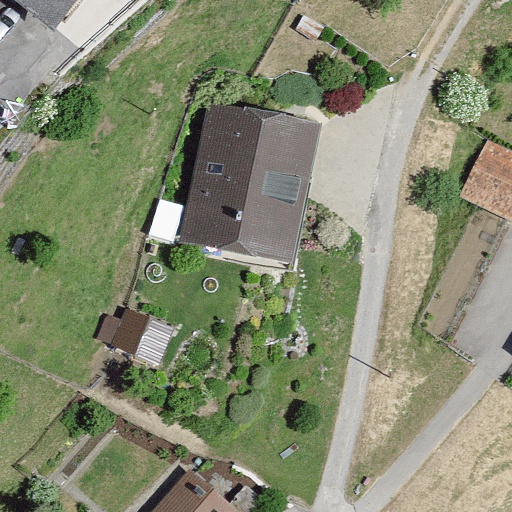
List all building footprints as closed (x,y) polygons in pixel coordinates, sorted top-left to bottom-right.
[(81,0),(2,0),(52,38),(81,0)] [(310,133),(204,114),(179,247),(286,267),(310,133)] [(511,226),(511,166),(479,153),(456,208),(510,230),(511,226)] [(153,334),(125,327),(117,358),(145,364),(153,334)] [(208,511),(215,505),(181,479),(154,511),(208,511)]
